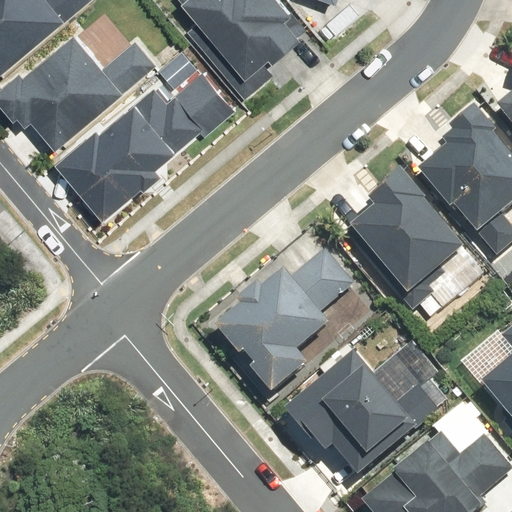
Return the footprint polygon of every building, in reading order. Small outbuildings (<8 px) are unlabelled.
[(0,0),(0,77),(1,79),(94,0),(0,0)] [(190,31),(249,99),(276,76),(267,66),(274,60),(277,64),(306,40),(290,21),(296,16),(282,0),(183,0),(202,21),(190,31)] [(111,62),(77,24),(0,95),(60,161),(166,64),(140,35),(111,62)] [(60,163),(109,221),(146,189),(149,192),(168,176),(161,169),(208,130),(179,96),(170,104),(157,88),(105,132),(102,128),(60,163)] [(511,101),(501,110),(511,123),(511,101)] [(459,209),(503,257),(511,249),(511,226),(506,219),(511,214),(511,154),(498,138),(501,135),(480,110),(455,131),(458,135),(447,145),(452,150),(422,175),(456,212),(459,209)] [(349,234),(415,313),(437,294),(429,286),(469,252),(405,173),(382,192),(384,195),(374,203),(380,210),(359,228),(358,226),(349,234)] [(256,373),(276,397),(313,367),(303,355),(335,328),(325,315),(359,288),(329,251),(294,280),(289,273),(267,291),(263,286),(242,303),(246,308),(220,329),(245,360),(250,355),(261,369),(256,373)] [(511,332),(505,338),(511,347),(511,365),(487,386),(511,416),(511,421),(507,425),(511,430),(511,332)] [(363,483),(445,412),(420,383),(401,399),(361,353),(289,415),(329,461),(338,453),(363,483)] [(368,506),(373,511),(485,511),(491,507),(485,499),(511,476),(511,465),(488,437),(463,457),(445,436),(376,493),(379,496),(368,506)]
